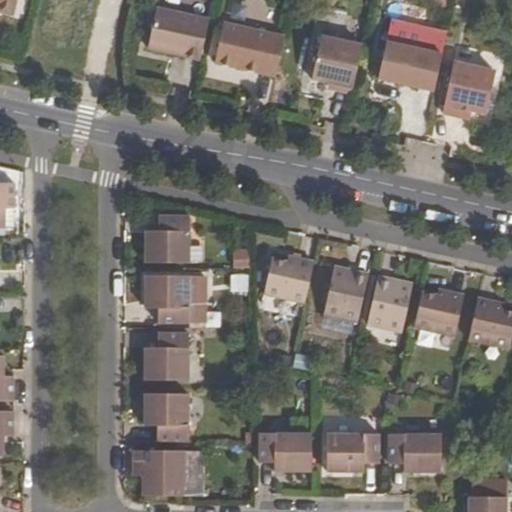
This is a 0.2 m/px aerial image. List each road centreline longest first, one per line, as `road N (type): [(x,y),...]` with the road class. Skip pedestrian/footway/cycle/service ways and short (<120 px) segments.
road 1 (residential): [(118,133),(511,212)]
road 2 (residential): [(49,119),(41,165),(36,511)]
road 3 (residential): [(107,511),(109,179),(118,133)]
